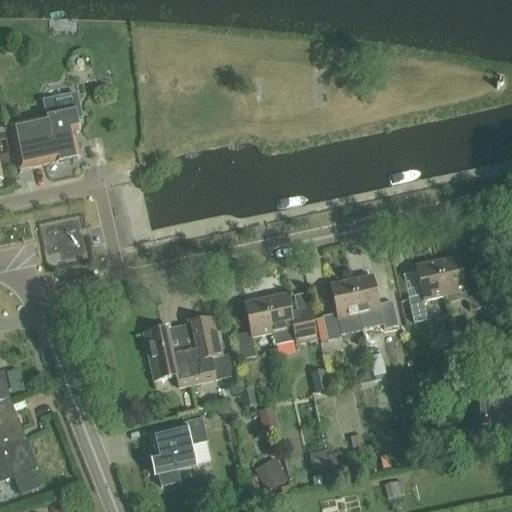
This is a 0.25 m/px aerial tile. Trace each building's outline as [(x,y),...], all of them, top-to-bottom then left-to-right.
[(6,108),(20,173),(81,160),(76,136),(81,135),(80,130),(79,122),(84,121),(78,94),(47,101),(6,108)] [(81,141),(84,159),(100,157),(97,139),(81,141)] [(459,261),(440,265),(448,300),(449,305),(464,302),(468,303),(470,313),(502,307),(497,282),(478,286),(464,283),(459,261)] [(408,301),(414,325),(428,323),(424,305),(448,300),(440,265),(416,270),(422,298),(408,301)] [(373,279),(352,284),(360,319),(381,315),(384,333),(398,329),(393,304),(380,308),(373,279)] [(360,319),(352,284),(330,288),(336,317),(323,320),(328,345),(342,341),(342,338),(363,333),(360,319)] [(287,298),(267,302),(275,338),(277,347),(295,344),(296,348),(318,343),(312,316),(293,321),(287,298)] [(253,343),(275,338),(267,302),(244,307),(250,336),(237,338),(242,363),(256,359),(253,343)] [(189,355),(195,384),(228,377),(225,359),(223,359),(215,321),(190,327),(196,353),(189,355)] [(169,332),(144,337),(154,383),(176,378),(178,390),(196,386),(195,384),(189,355),(174,358),(169,332)] [(371,358),(376,377),(388,375),(383,355),(371,358)] [(0,403),(11,401),(5,375),(0,375),(0,403)] [(511,399),(479,400),(479,428),(511,426),(511,399)] [(0,407),(0,485),(15,480),(22,498),(42,490),(35,472),(38,471),(10,403),(0,407)] [(151,459),(156,479),(159,479),(161,491),(180,487),(177,475),(198,470),(193,450),(207,447),(202,422),(184,426),(185,430),(150,438),(155,459),(151,459)]
